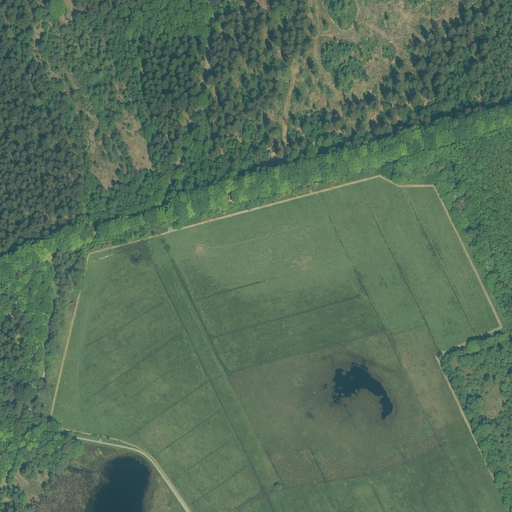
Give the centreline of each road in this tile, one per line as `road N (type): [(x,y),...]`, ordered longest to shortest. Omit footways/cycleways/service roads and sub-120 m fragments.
road 1 (track): [(162,215),(504,121)]
road 2 (track): [(162,215),(201,80),(208,0)]
